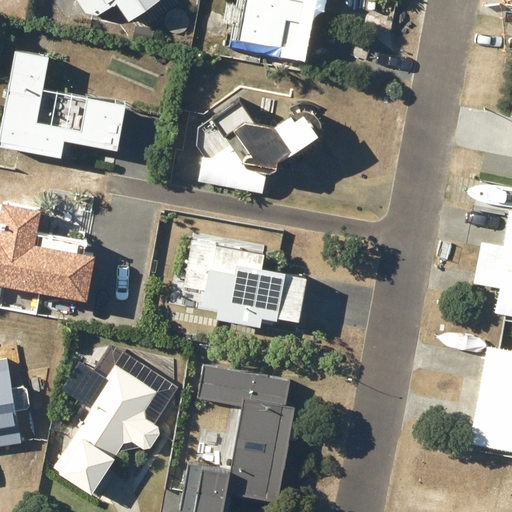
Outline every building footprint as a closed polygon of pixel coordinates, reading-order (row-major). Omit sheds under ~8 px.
[(78,0),(84,8),(96,10),(112,0),(118,0),(128,14),(149,0),(78,0)] [(243,0),(237,32),(296,44),(304,0),(243,0)] [(125,99),(42,81),(48,50),(17,44),(0,121),(0,137),(62,151),(66,134),(116,144),(125,99)] [(203,149),(198,177),(262,188),(265,169),(276,161),(277,157),(319,127),(301,102),(277,119),(255,115),(239,93),(197,123),(196,141),(203,149)] [(41,239),(34,238),(41,204),(3,197),(0,212),(0,278),(87,294),(95,248),(78,245),(80,235),(43,228),(41,239)] [(511,214),(505,252),(511,253),(511,267),(503,266),(500,284),(495,310),(511,312),(511,214)] [(204,283),(201,299),(218,302),(216,312),(260,321),(261,318),(271,320),(273,313),(277,313),(277,311),(299,315),(307,271),(262,262),(264,248),(191,235),(183,279),(204,283)] [(159,308),(162,314),(167,314),(171,309),(168,304),(162,304),(159,308)] [(80,356),(61,385),(91,405),(68,441),(60,436),(46,458),(100,493),(113,474),(103,468),(122,440),(130,438),(141,445),(151,443),(160,429),(158,422),(154,419),(178,383),(111,340),(94,365),(80,356)] [(511,346),(487,342),(470,438),(511,445),(511,346)] [(0,355),(0,442),(20,439),(6,354),(0,355)] [(280,494),(294,404),(286,403),(291,374),(200,359),(194,397),(239,404),(229,466),(182,458),(174,506),(211,511),(231,511),(235,487),(280,494)]
